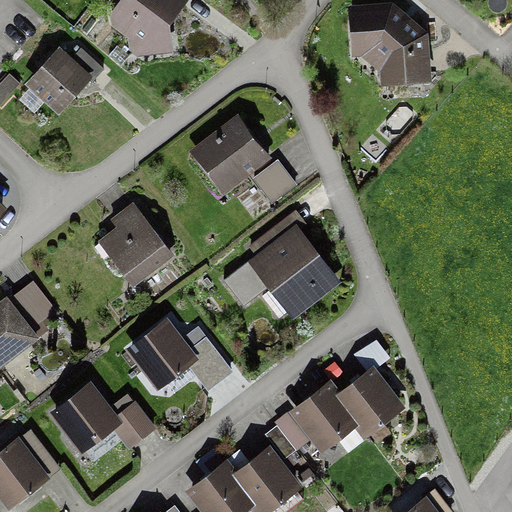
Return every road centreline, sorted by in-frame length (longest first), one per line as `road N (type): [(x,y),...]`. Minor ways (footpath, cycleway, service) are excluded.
road 1 (residential): [(0,255),(265,51),(300,100),(381,289)]
road 2 (residential): [(381,289),(87,511)]
road 3 (residential): [(381,289),(479,511)]
